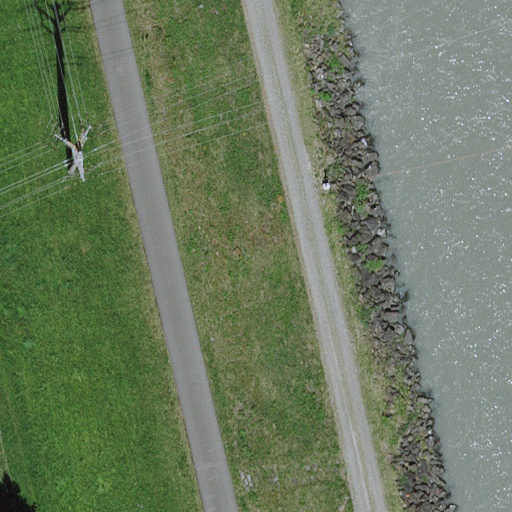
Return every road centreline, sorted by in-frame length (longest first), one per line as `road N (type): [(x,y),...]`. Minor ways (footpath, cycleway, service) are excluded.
road 1 (track): [(103,0),(218,511)]
road 2 (track): [(258,0),(373,511)]
